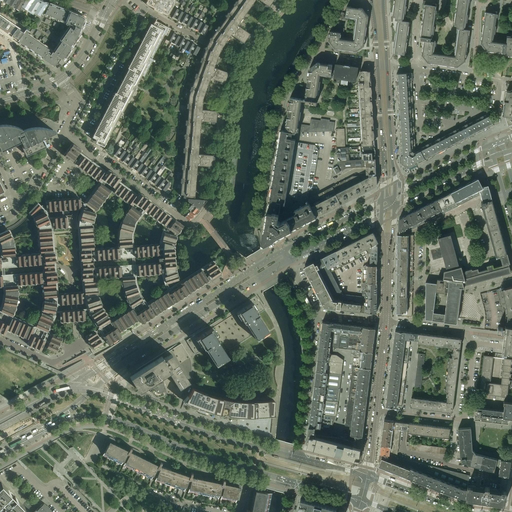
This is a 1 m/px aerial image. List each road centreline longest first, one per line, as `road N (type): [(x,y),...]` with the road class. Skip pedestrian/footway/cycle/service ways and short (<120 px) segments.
road 1 (residential): [(281,0),(233,77),(216,192),(192,224),(89,151)]
road 2 (tertiary): [(283,250),(58,393)]
road 3 (residential): [(383,169),(352,171),(320,188),(327,140),(275,132),(281,100),(313,53)]
road 4 (secondary): [(52,422),(110,417),(298,483)]
road 5 (tertiary): [(90,391),(286,259)]
road 6 (secondary): [(297,458),(90,391)]
road 7 (residential): [(76,142),(145,8)]
road 8 (residential): [(511,480),(406,454),(405,413)]
road 9 (residential): [(405,413),(463,418),(474,343),(465,332)]
road 10 (residential): [(297,458),(316,313)]
road 11 (tertiary): [(393,192),(386,65)]
